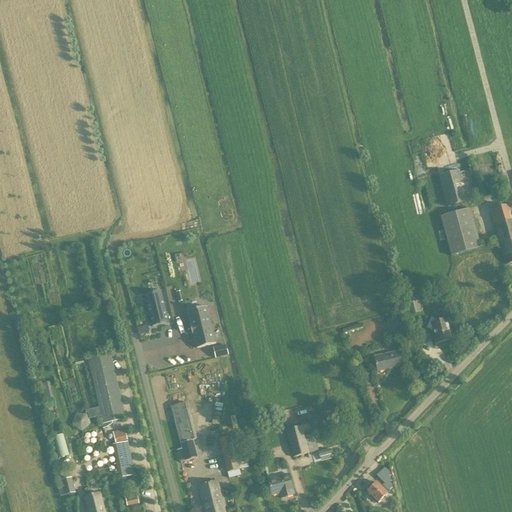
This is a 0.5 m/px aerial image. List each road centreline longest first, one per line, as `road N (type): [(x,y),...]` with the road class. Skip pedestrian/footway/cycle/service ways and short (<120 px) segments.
road 1 (track): [(248,0),(374,456)]
road 2 (residential): [(322,511),(511,318)]
